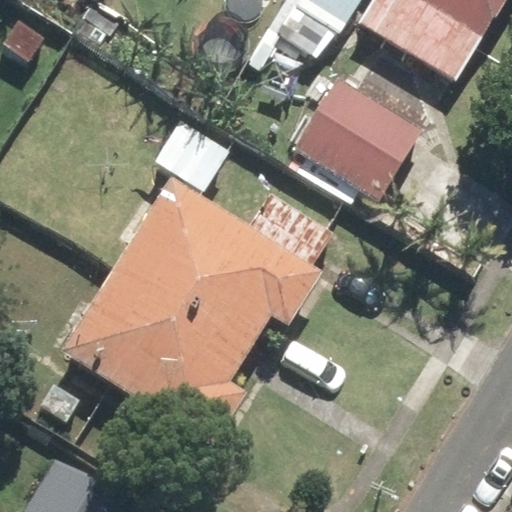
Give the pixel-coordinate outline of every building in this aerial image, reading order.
[(507,0),(393,0),(478,51),(507,0)] [(417,133),(333,84),(290,158),(375,207),(417,133)] [(234,154),(186,122),(156,166),(204,198),(234,154)] [(174,425),(216,450),(245,399),(230,390),(267,326),(290,340),(328,273),(171,183),(67,364),(126,398),(104,436),(152,464),(174,425)] [(123,511),(51,471),(27,511),(123,511)]
